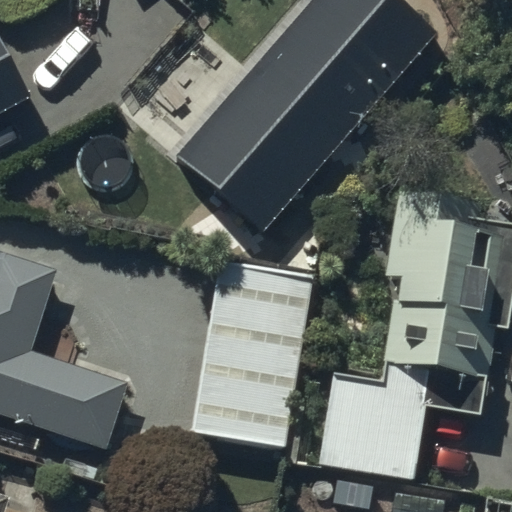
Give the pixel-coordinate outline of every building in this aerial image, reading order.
[(420,37),(377,0),(305,0),(168,158),(252,231),(420,37)] [(0,132),(36,114),(0,46),(0,132)] [(501,335),(511,271),(511,239),(467,233),(470,215),(390,202),(376,288),(396,292),(380,394),(322,384),(308,470),(406,486),(418,413),(473,422),(487,333),(501,335)] [(44,277),(0,262),(0,412),(92,444),(111,389),(17,356),(44,277)] [(317,284),(221,268),(192,444),(287,460),(317,284)]
